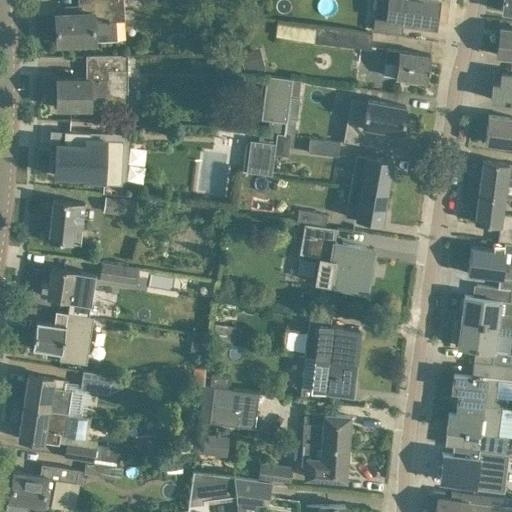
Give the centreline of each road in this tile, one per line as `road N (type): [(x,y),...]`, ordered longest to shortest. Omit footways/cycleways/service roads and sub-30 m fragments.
road 1 (residential): [(402,511),(470,0)]
road 2 (tertiary): [(0,187),(3,0)]
